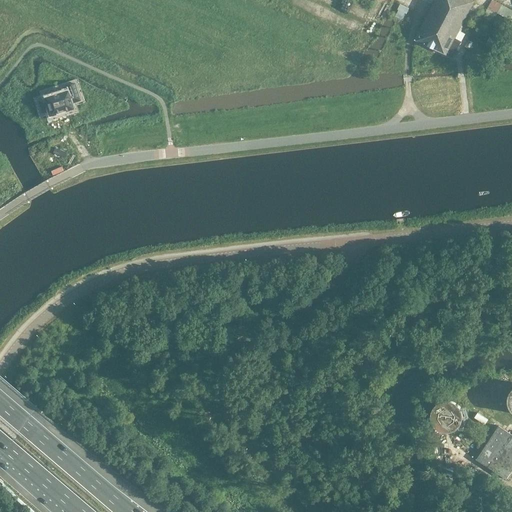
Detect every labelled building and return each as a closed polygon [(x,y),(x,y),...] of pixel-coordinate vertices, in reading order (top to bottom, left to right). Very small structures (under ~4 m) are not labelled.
[(435,0),(415,40),(447,55),(448,53),(454,56),(462,41),(456,38),(475,1),(473,0),(435,0)] [(511,20),(511,9),(492,0),(488,8),(511,20)] [(49,100),(43,102),(47,114),(53,112),(55,117),(63,114),(63,115),(70,112),(70,111),(78,108),(76,103),(84,100),(78,83),(69,86),(70,87),(69,87),(70,91),(56,96),(55,93),(47,96),(49,100)] [(463,416),(463,415),(463,414),(463,413),(462,412),(462,411),(462,410),(461,409),(460,407),(460,406),(459,405),(458,404),(457,403),(455,402),(454,402),(453,401),(451,401),(450,400),(448,400),(447,400),(446,400),(444,400),(442,401),(441,401),(439,402),(438,403),(437,404),(436,405),(435,405),(435,406),(434,407),(433,409),(432,410),(432,411),(432,413),(431,414),(431,416),(431,417),(432,418),(432,420),(432,422),(433,423),(434,425),(435,426),(436,427),(437,428),(439,429),(440,430),(441,431),(444,431),(446,432),(447,432),(449,432),(450,431),(452,431),(453,430),(455,429),(457,429),(457,428),(459,427),(460,426),(460,424),(461,423),(462,421),(462,420),(463,419),(463,417),(463,416)] [(469,418),(466,406),(460,407),(461,409),(462,410),(462,411),(462,412),(463,413),(463,414),(463,415),(463,416),(463,417),(463,419),(469,418)] [(506,480),(511,471),(511,434),(499,426),(476,460),(506,480)]
